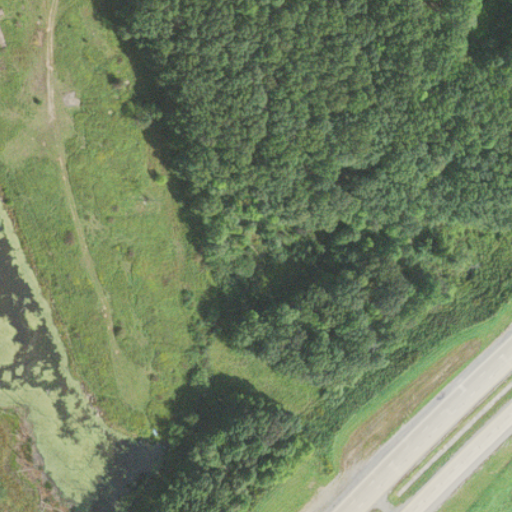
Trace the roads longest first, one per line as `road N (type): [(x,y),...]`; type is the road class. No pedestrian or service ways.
road 1 (residential): [(113,354),(53,137),(52,0)]
road 2 (motorway): [(511,350),(346,511)]
road 3 (motorway): [(413,511),(511,410)]
